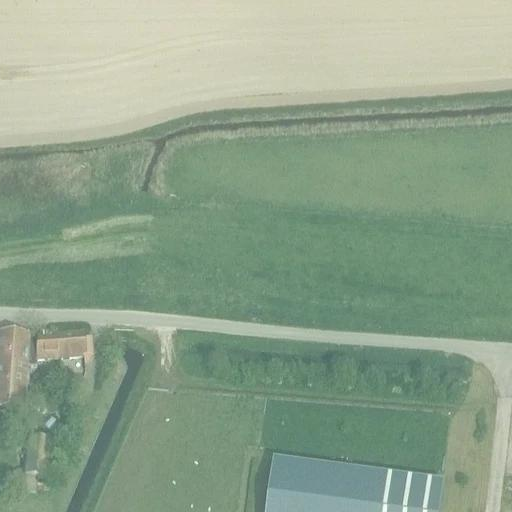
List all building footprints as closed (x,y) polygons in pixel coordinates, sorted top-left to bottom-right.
[(49,336),(88,332),(86,320),(48,324),(49,336)] [(85,334),(38,338),(37,362),(59,360),(94,357),(91,338),(86,339),(85,334)] [(0,412),(23,414),(30,340),(0,337),(0,412)] [(48,480),(53,443),(28,440),(24,470),(24,477),(38,479),(48,480)] [(266,511),(431,511),(435,486),(273,464),(266,511)] [(17,470),(15,489),(36,492),(38,479),(24,477),(24,470),(17,470)]
